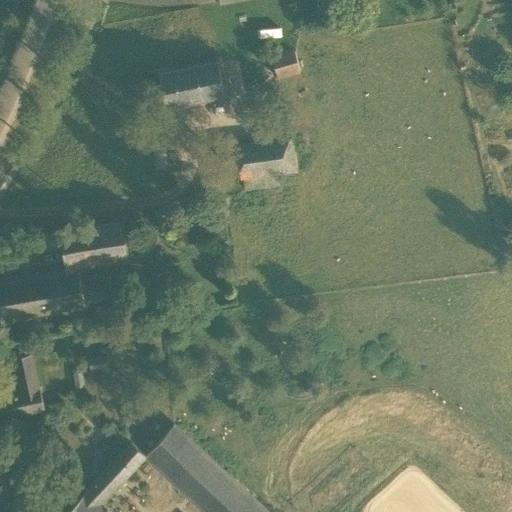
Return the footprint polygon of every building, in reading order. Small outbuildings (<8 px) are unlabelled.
[(278,52),(271,54),(278,78),(281,78),(288,76),(300,72),(294,48),(293,48),(278,52)] [(225,95),(219,61),(159,74),(166,108),(225,95)] [(245,192),(279,187),(277,175),(298,172),(295,151),(308,149),(306,134),(234,144),(239,180),(243,179),(245,192)] [(130,259),(124,221),(98,225),(60,231),(67,275),(0,285),(0,319),(85,306),(78,267),(130,259)] [(31,353),(14,357),(18,381),(7,382),(9,395),(0,396),(0,416),(0,419),(45,409),(41,389),(39,389),(31,353)] [(90,370),(108,368),(107,355),(89,357),(90,370)] [(145,453),(144,455),(206,511),(270,511),(174,423),(173,423),(145,453)] [(144,455),(145,453),(132,441),(108,466),(65,511),(113,511),(101,501),(144,455)]
